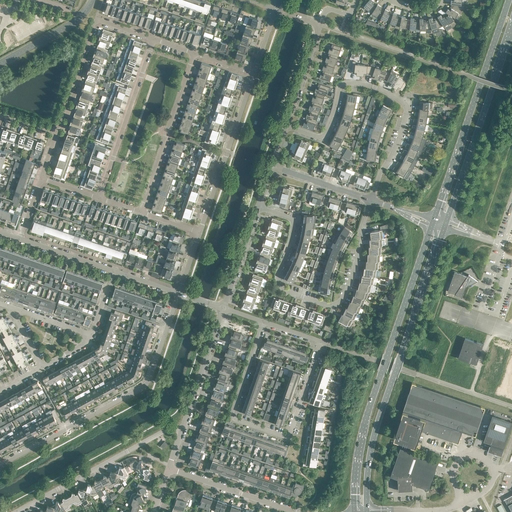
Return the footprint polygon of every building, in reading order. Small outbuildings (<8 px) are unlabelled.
[(199,0),(192,0),(191,7),(196,8),(199,0)] [(205,2),(199,0),(196,8),(202,10),(205,2)] [(369,10),(372,13),(377,5),(375,3),(374,4),(373,4),(372,3),(374,1),(372,0),(369,0),(364,7),(368,11),(369,10)] [(211,4),(205,2),(202,10),(209,13),(210,9),(209,9),(211,4)] [(104,12),(110,14),(113,5),(108,3),(104,12)] [(378,4),(377,5),(372,13),(377,17),(377,16),(380,19),(385,10),(382,8),(381,9),(381,10),(379,9),(381,6),(378,4)] [(452,4),(450,8),(451,8),(451,9),(450,11),(448,9),(446,12),(446,13),(447,13),(455,18),(458,13),(459,13),(464,5),(461,5),(452,4)] [(119,7),(113,5),(110,14),(116,16),(119,7)] [(211,14),(219,17),(223,8),(214,5),(211,14)] [(125,9),(119,7),(116,16),(122,18),(125,9)] [(231,11),(223,8),(219,17),(228,20),(231,11)] [(130,11),(125,9),(122,18),(127,20),(130,11)] [(385,9),(385,10),(380,19),(386,22),(386,21),(390,23),(392,16),(389,15),(390,14),(389,14),(387,13),(389,11),(385,9)] [(136,13),(130,11),(127,20),(133,22),(136,13)] [(240,14),(231,11),(228,20),(237,23),(240,14)] [(142,15),(136,13),(133,22),(139,24),(142,15)] [(393,13),(392,16),(390,23),(389,23),(395,25),(394,28),(399,29),(399,27),(401,19),(398,18),(398,17),(398,18),(396,17),(397,14),(393,13)] [(447,13),(446,13),(443,15),(444,16),(442,18),(441,15),(437,17),(439,19),(443,26),(446,31),(453,26),(451,23),(457,19),(455,18),(447,13)] [(147,17),(142,15),(139,24),(144,26),(147,17)] [(402,16),(401,19),(399,27),(405,28),(405,29),(409,30),(409,29),(410,21),(407,20),(405,20),(405,17),(402,16)] [(153,19),(147,17),(144,26),(150,28),(153,19)] [(249,17),(246,26),(255,29),(256,26),(256,25),(258,20),(249,17)] [(410,18),(410,21),(409,29),(416,30),(416,29),(420,29),(420,20),(419,20),(416,20),(416,21),(416,22),(414,21),(414,18),(410,18)] [(428,19),(429,20),(432,29),(431,29),(432,30),(438,28),(437,27),(443,26),(439,19),(435,20),(435,19),(435,20),(433,21),(432,18),(428,19)] [(152,29),(158,31),(161,21),(155,19),(152,29)] [(419,19),(419,20),(420,20),(420,29),(420,30),(426,30),(426,33),(433,33),(432,30),(431,29),(432,29),(429,20),(426,20),(426,21),(425,21),(425,22),(423,22),(423,19),(419,19)] [(167,23),(161,21),(158,31),(164,32),(167,23)] [(172,25),(167,23),(164,32),(169,34),(172,25)] [(178,27),(172,25),(169,34),(175,36),(178,27)] [(255,29),(246,26),(243,34),(252,37),(255,29)] [(184,29),(178,27),(175,36),(181,38),(184,29)] [(99,37),(110,41),(113,33),(104,29),(103,29),(102,33),(103,33),(103,34),(101,34),(100,37),(99,37)] [(189,31),(184,29),(181,38),(186,40),(189,31)] [(195,33),(189,31),(186,40),(192,42),(195,33)] [(201,35),(195,33),(192,42),(198,44),(201,35)] [(252,37),(243,34),(240,43),(250,46),(252,37)] [(200,45),(209,48),(212,39),(203,36),(200,45)] [(110,41),(99,37),(99,38),(98,41),(100,42),(100,44),(99,43),(97,46),(104,49),(104,48),(105,46),(108,47),(110,41)] [(131,39),(129,46),(139,49),(140,48),(142,42),(131,39)] [(221,41),(212,39),(209,48),(217,51),(221,41)] [(229,44),(221,41),(217,51),(226,54),(229,44)] [(250,46),(240,43),(237,51),(247,54),(250,46)] [(341,47),(332,44),(331,47),(333,48),(332,50),(329,49),(328,52),(338,56),(340,50),(341,47),(341,48),(341,47)] [(104,49),(97,46),(96,50),(97,50),(98,50),(97,51),(95,51),(94,54),(93,54),(105,58),(108,50),(104,48),(104,49)] [(139,49),(129,46),(126,52),(138,56),(139,51),(139,49)] [(247,54),(237,51),(234,60),(244,63),(247,54)] [(138,56),(126,52),(124,59),(135,63),(135,61),(136,61),(138,56)] [(338,56),(328,52),(328,53),(331,54),(330,56),(329,56),(330,56),(329,58),(326,57),(325,61),(335,65),(337,59),(337,58),(338,56)] [(105,58),(93,54),(93,55),(94,55),(92,58),(94,59),(94,61),(93,60),(92,63),(102,67),(105,58)] [(135,63),(124,59),(122,66),(133,70),(135,65),(134,64),(135,63)] [(335,65),(325,61),(328,62),(327,65),(326,64),(326,65),(327,65),(326,67),(323,66),(322,69),(332,73),(334,67),(335,64),(335,65)] [(356,75),(360,76),(361,65),(355,64),(355,62),(352,61),(351,73),(354,74),(354,72),(356,72),(356,75)] [(202,62),(199,69),(209,73),(212,66),(202,62)] [(102,67),(92,63),(91,67),(92,67),(91,68),(89,68),(88,71),(87,71),(99,75),(102,67)] [(367,65),(361,65),(360,76),(364,76),(364,73),(366,73),(366,74),(366,75),(369,75),(370,74),(369,74),(371,66),(367,66),(367,65)] [(133,70),(122,66),(119,73),(130,76),(130,75),(131,75),(133,70)] [(375,68),(371,66),(369,74),(370,74),(372,75),(373,75),(375,75),(374,78),(377,80),(381,69),(375,67),(375,68)] [(209,73),(199,69),(197,76),(207,80),(209,73)] [(332,73),(322,69),(322,70),(323,70),(322,73),(323,73),(324,74),(323,75),(320,74),(319,78),(329,82),(331,76),(334,77),(335,74),(332,73)] [(387,71),(381,69),(377,80),(381,81),(382,78),(384,78),(383,79),(384,79),(387,80),(390,73),(387,72),(387,71)] [(400,76),(391,70),(390,73),(387,80),(390,81),(389,82),(390,82),(390,81),(392,82),(390,85),(393,87),(399,78),(400,76)] [(99,75),(87,71),(87,72),(88,72),(87,75),(89,76),(88,78),(87,77),(86,80),(96,84),(99,75)] [(227,78),(226,81),(236,84),(238,79),(236,78),(238,75),(234,74),(229,72),(226,78),(227,78)] [(130,76),(119,73),(117,80),(128,84),(130,78),(129,78),(130,76)] [(207,80),(197,76),(195,83),(205,86),(207,80)] [(404,81),(399,78),(393,87),(397,89),(398,86),(400,87),(400,88),(399,89),(402,91),(407,82),(407,83),(404,81)] [(96,84),(86,80),(85,84),(86,84),(85,86),(83,85),(82,89),(82,88),(82,89),(93,93),(96,84)] [(236,84),(226,81),(225,83),(223,89),(232,92),(233,89),(235,89),(236,84)] [(205,86),(195,83),(192,90),(202,93),(205,86)] [(116,84),(113,91),(124,95),(124,93),(125,94),(127,88),(116,84)] [(315,88),(314,92),(325,96),(327,90),(329,91),(330,88),(318,84),(320,85),(319,87),(318,87),(319,87),(318,89),(315,88)] [(93,93),(82,89),(81,89),(82,89),(81,93),(83,93),(82,95),(81,94),(80,98),(90,101),(93,93)] [(232,92),(223,89),(221,95),(220,98),(231,101),(232,96),(231,96),(232,92)] [(202,93),(192,90),(190,97),(200,100),(202,93)] [(124,95),(113,91),(111,98),(121,102),(122,102),(124,97),(123,97),(124,95)] [(325,96),(314,92),(317,93),(316,96),(316,95),(315,96),(316,96),(315,98),(313,97),(311,101),(312,101),(322,104),(324,98),(323,98),(324,95),(325,96)] [(347,98),(347,100),(356,102),(357,96),(346,94),(346,95),(347,98)] [(200,100),(190,97),(188,103),(198,107),(200,100)] [(90,101),(80,98),(79,101),(80,101),(80,103),(78,102),(76,106),(76,105),(76,106),(87,110),(90,101)] [(121,102),(111,98),(108,105),(120,109),(121,104),(121,103),(121,102)] [(231,101),(220,98),(219,100),(217,106),(226,109),(227,106),(229,106),(231,101)] [(346,104),(345,106),(354,109),(356,102),(347,100),(345,100),(346,104)] [(312,101),(311,104),(313,104),(313,105),(313,106),(310,105),(308,109),(319,113),(321,107),(323,108),(324,105),(322,104),(312,101)] [(420,109),(428,110),(432,110),(433,103),(419,102),(420,102),(420,105),(421,105),(420,106),(416,106),(416,108),(415,108),(415,109),(420,109)] [(198,107),(188,103),(185,110),(195,114),(198,107)] [(120,109),(108,105),(106,112),(117,115),(117,114),(118,114),(120,109)] [(383,105),(380,111),(388,115),(389,113),(390,113),(392,110),(393,110),(383,105)] [(87,110),(76,106),(75,110),(77,110),(76,112),(75,112),(75,111),(74,115),(84,118),(87,110)] [(226,109),(217,106),(215,112),(214,115),(225,118),(226,113),(225,113),(226,109)] [(344,110),(344,112),(353,115),(354,109),(345,106),(344,106),(344,110)] [(319,113),(308,109),(311,110),(310,113),(310,112),(310,113),(310,115),(307,114),(306,118),(316,121),(318,115),(318,112),(319,113)] [(195,114),(185,110),(183,117),(193,120),(195,114)] [(390,115),(388,115),(380,111),(377,116),(386,120),(387,118),(389,115),(390,116),(390,115)] [(117,115),(106,112),(104,119),(115,122),(117,117),(116,117),(117,115)] [(343,116),(342,118),(351,121),(353,115),(344,112),(342,112),(343,112),(342,116),(343,116)] [(84,118),(74,115),(73,118),(74,118),(74,120),(72,119),(70,123),(81,127),(84,118)] [(225,118),(214,115),(213,117),(211,123),(220,126),(221,123),(223,124),(225,118)] [(386,120),(377,116),(375,122),(383,125),(384,124),(387,121),(386,120)] [(427,117),(419,116),(418,118),(419,118),(419,119),(414,119),(414,121),(413,121),(417,122),(426,124),(427,117)] [(193,120),(183,117),(181,124),(191,127),(193,120)] [(341,121),(340,123),(348,127),(351,121),(342,118),(341,117),(340,118),(341,118),(340,121),(341,121)] [(316,121),(306,118),(308,119),(308,121),(307,121),(307,122),(307,123),(304,122),(303,126),(313,130),(315,124),(317,125),(318,122),(316,121)] [(115,122),(104,119),(101,125),(113,129),(115,122)] [(385,126),(383,125),(375,122),(373,128),(381,131),(382,129),(385,126)] [(426,124),(417,122),(417,125),(418,125),(417,126),(413,125),(412,128),(416,129),(424,131),(426,124)] [(81,127),(70,123),(69,127),(71,127),(71,129),(70,129),(70,128),(69,128),(68,132),(78,135),(81,127)] [(220,126),(211,123),(209,129),(208,132),(211,133),(219,135),(221,130),(219,130),(220,126)] [(338,127),(338,129),(346,133),(348,127),(340,123),(338,123),(339,123),(338,127)] [(191,127),(181,124),(178,131),(188,134),(191,127)] [(113,129),(101,125),(99,132),(110,136),(111,134),(113,129)] [(0,132),(0,138),(7,140),(11,129),(7,128),(6,130),(5,130),(5,129),(1,127),(1,128),(2,128),(0,132)] [(336,132),(335,134),(343,139),(346,133),(338,129),(336,128),(336,129),(336,132)] [(383,132),(381,131),(373,128),(371,134),(380,137),(380,135),(383,132)] [(11,129),(7,140),(15,143),(19,133),(16,132),(15,133),(14,133),(15,131),(11,130),(11,129)] [(217,141),(219,135),(211,133),(208,132),(200,129),(198,133),(207,136),(205,142),(209,143),(209,142),(211,143),(211,142),(214,144),(215,140),(217,141)] [(424,131),(416,129),(415,131),(416,132),(416,133),(411,131),(410,134),(414,136),(422,138),(424,131)] [(110,136),(99,132),(97,139),(108,143),(110,138),(110,136)] [(22,134),(19,133),(15,143),(24,146),(28,135),(24,134),(23,136),(22,136),(22,135),(22,134)] [(66,140),(65,141),(76,145),(79,138),(67,134),(66,140)] [(333,138),(332,140),(340,144),(343,139),(335,134),(334,134),(333,134),(334,134),(333,138)] [(381,137),(380,137),(371,134),(369,141),(378,143),(379,141),(381,138),(381,137)] [(28,135),(24,146),(33,149),(34,146),(36,139),(33,138),(32,139),(31,139),(32,137),(28,135)] [(422,138),(414,136),(413,138),(414,138),(414,139),(409,138),(408,140),(412,142),(424,146),(426,139),(422,138)] [(39,140),(36,139),(34,146),(36,146),(35,150),(41,152),(45,142),(45,141),(41,140),(40,142),(39,141),(39,140)] [(337,150),(340,144),(332,140),(331,139),(330,143),(329,145),(329,144),(329,145),(337,150)] [(298,143),(296,148),(306,152),(307,150),(310,143),(307,141),(306,142),(305,141),(301,140),(300,144),(298,143)] [(76,145),(65,141),(65,143),(64,143),(63,148),(74,152),(76,145)] [(175,141),(172,148),(182,151),(185,144),(175,141)] [(424,146),(412,142),(411,144),(412,145),(411,145),(407,144),(406,146),(405,146),(409,148),(421,153),(424,146)] [(95,144),(93,151),(104,155),(104,153),(106,147),(95,144)] [(74,152),(63,148),(61,153),(61,155),(71,159),(74,152)] [(182,151),(172,148),(170,155),(180,158),(182,151)] [(306,152),(296,148),(293,153),(295,154),(294,157),(297,159),(298,160),(302,162),(305,155),(306,152)] [(421,153),(409,148),(408,150),(409,151),(409,152),(404,150),(403,152),(402,152),(407,154),(418,160),(421,153)] [(200,156),(199,159),(210,162),(211,157),(210,156),(211,153),(208,152),(206,151),(206,150),(202,149),(200,156)] [(104,155),(93,151),(90,158),(102,161),(103,156),(104,155)] [(418,160),(407,154),(405,157),(406,157),(406,158),(401,156),(400,158),(399,158),(403,160),(414,166),(418,160)] [(71,159),(61,155),(60,157),(58,162),(69,166),(71,159)] [(180,158),(170,155),(168,161),(178,165),(180,158)] [(102,161),(90,158),(88,164),(99,168),(100,167),(102,161)] [(26,159),(24,165),(34,168),(36,163),(26,159)] [(210,162),(199,159),(198,161),(196,167),(205,170),(206,167),(208,167),(210,162)] [(414,166),(403,160),(402,163),(403,163),(402,164),(398,161),(397,164),(396,164),(400,166),(411,173),(414,166)] [(178,165),(168,161),(165,168),(175,172),(178,165)] [(69,166),(58,162),(56,167),(56,169),(67,172),(69,166)] [(323,172),(325,173),(328,165),(323,162),(322,163),(319,162),(317,169),(320,170),(319,171),(323,173),(323,172)] [(99,168),(88,164),(86,171),(97,175),(99,170),(99,168)] [(34,168),(24,165),(23,170),(32,173),(34,168)] [(334,167),(328,165),(325,173),(327,174),(327,175),(331,176),(331,174),(334,175),(337,169),(334,168),(334,167)] [(411,173),(400,166),(399,168),(399,169),(399,170),(395,167),(393,169),(392,169),(407,179),(411,173)] [(205,170),(196,167),(193,176),(204,179),(206,174),(204,174),(205,170)] [(175,172),(165,168),(163,175),(173,179),(175,172)] [(67,172),(56,169),(55,170),(53,176),(64,179),(67,172)] [(339,170),(337,169),(334,175),(337,176),(336,178),(340,179),(342,180),(345,171),(339,169),(339,170)] [(32,173),(23,170),(21,175),(30,178),(32,173)] [(97,175),(86,171),(84,178),(94,182),(95,180),(97,175)] [(351,174),(345,171),(342,180),(344,180),(344,181),(348,183),(348,181),(351,182),(353,175),(351,175),(351,174)] [(30,178),(21,175),(19,180),(29,183),(30,178)] [(173,179),(163,175),(161,182),(171,185),(173,179)] [(356,176),(353,175),(351,182),(353,183),(353,185),(356,186),(357,185),(359,186),(362,178),(356,176)] [(204,179),(193,176),(190,184),(199,187),(200,184),(202,184),(204,179)] [(94,182),(84,178),(81,185),(92,189),(94,183),(94,182)] [(368,180),(362,178),(359,186),(361,187),(361,188),(364,189),(365,187),(368,188),(370,182),(368,181),(368,180)] [(29,183),(19,180),(17,185),(27,188),(29,183)] [(171,185),(161,182),(158,189),(168,192),(171,185)] [(199,187),(190,184),(188,190),(187,193),(198,196),(200,191),(198,191),(199,187)] [(27,188),(17,185),(16,190),(25,193),(27,188)] [(281,190),(279,196),(290,198),(291,196),(293,188),(289,187),(289,188),(287,188),(283,187),(282,191),(281,190)] [(168,192),(158,189),(156,196),(166,199),(168,192)] [(25,193),(16,190),(14,195),(23,199),(25,193)] [(50,192),(44,190),(40,201),(46,203),(47,201),(50,192)] [(55,193),(50,192),(47,201),(52,203),(55,193)] [(315,205),(316,203),(318,194),(316,193),(312,192),(312,193),(309,192),(307,199),(310,200),(309,201),(310,201),(309,203),(310,204),(315,205)] [(61,195),(55,193),(52,203),(58,205),(61,195)] [(198,196),(187,193),(186,195),(184,201),(193,204),(195,201),(196,202),(198,196)] [(320,195),(318,194),(316,203),(322,204),(322,203),(324,204),(326,198),(324,197),(324,195),(321,194),(320,195)] [(23,199),(14,195),(12,201),(22,204),(23,199)] [(67,197),(61,195),(58,205),(64,206),(67,197)] [(166,199),(156,196),(154,202),(164,206),(166,199)] [(290,198),(279,196),(278,201),(280,202),(279,205),(282,206),(284,207),(284,208),(288,209),(290,201),(290,198)] [(72,199),(67,197),(64,206),(69,208),(72,199)] [(329,198),(326,198),(324,204),(327,205),(327,206),(333,208),(335,199),(333,198),(329,197),(329,198)] [(78,201),(72,199),(69,208),(75,210),(78,201)] [(338,200),(335,199),(333,208),(339,209),(342,209),(344,203),(341,202),(342,200),(338,199),(338,200)] [(84,203),(78,201),(75,210),(74,213),(80,215),(84,203)] [(193,204),(184,201),(182,207),(182,210),(192,213),(194,208),(192,208),(193,204)] [(164,206),(154,202),(151,209),(161,213),(162,211),(164,212),(166,207),(164,206)] [(346,203),(344,203),(342,209),(344,210),(344,211),(350,213),(353,204),(350,203),(351,203),(347,202),(346,203)] [(90,205),(84,203),(80,215),(85,217),(90,205)] [(355,205),(353,204),(350,213),(356,214),(359,214),(361,208),(358,207),(359,205),(355,204),(355,205)] [(97,208),(91,206),(88,215),(94,217),(97,208)] [(103,210),(97,208),(94,217),(100,219),(103,210)] [(9,212),(4,210),(0,219),(6,221),(9,212)] [(109,212),(103,210),(100,219),(105,221),(109,212)] [(192,213),(182,210),(181,212),(180,212),(178,219),(184,221),(184,220),(187,222),(189,218),(190,219),(192,213)] [(20,213),(15,211),(14,213),(11,223),(16,225),(20,213)] [(14,213),(9,212),(6,221),(11,223),(14,213)] [(114,214),(109,212),(105,221),(111,223),(114,214)] [(120,216),(114,214),(111,223),(117,225),(120,216)] [(126,217),(120,216),(117,225),(123,227),(126,217)] [(131,219),(126,217),(123,227),(128,229),(131,219)] [(268,226),(279,230),(282,222),(272,218),(271,222),(272,222),(272,223),(270,223),(268,226)] [(41,221),(34,219),(32,225),(33,225),(31,230),(37,232),(41,221)] [(137,221),(131,219),(128,229),(134,231),(137,221)] [(47,223),(41,221),(37,232),(43,234),(46,225),(47,223)] [(136,232),(145,235),(148,225),(140,222),(136,232)] [(52,227),(46,225),(43,234),(49,236),(52,227)] [(157,228),(148,225),(145,235),(154,238),(157,228)] [(279,230),(268,226),(268,227),(267,230),(269,231),(269,233),(268,232),(267,232),(266,235),(276,239),(279,230)] [(57,229),(52,227),(49,236),(54,238),(57,229)] [(314,229),(302,227),(301,233),(310,235),(313,235),(314,229)] [(345,227),(341,232),(349,237),(352,231),(345,227)] [(165,231),(157,228),(154,238),(162,241),(165,231)] [(63,231),(57,229),(54,238),(60,240),(63,231)] [(383,234),(382,230),(370,232),(371,239),(371,240),(382,238),(382,239),(386,238),(385,234),(383,234)] [(69,233),(63,231),(60,240),(66,242),(69,233)] [(185,235),(176,231),(173,240),(182,243),(185,235)] [(75,232),(74,235),(71,244),(77,245),(80,237),(81,234),(75,232)] [(349,237),(341,232),(338,238),(346,242),(349,237)] [(74,235),(69,233),(66,242),(71,244),(74,235)] [(276,239),(266,235),(265,239),(266,239),(266,240),(264,240),(263,243),(262,243),(273,247),(276,239)] [(86,239),(80,237),(77,245),(83,247),(86,239)] [(346,242),(338,238),(335,243),(343,247),(346,242)] [(382,238),(371,240),(371,239),(369,240),(370,247),(381,246),(381,247),(382,246),(382,245),(385,245),(384,241),(382,241),(382,239),(382,238)] [(91,241),(86,239),(83,247),(89,249),(91,241)] [(309,241),(300,239),(298,245),(307,247),(309,241)] [(182,243),(173,240),(170,249),(179,252),(182,243)] [(97,243),(91,241),(89,249),(94,251),(97,243)] [(103,245),(97,243),(94,251),(100,253),(103,245)] [(273,247),(262,243),(262,244),(261,247),(263,248),(263,250),(262,249),(260,252),(271,256),(273,247)] [(343,247),(335,243),(332,249),(340,253),(343,247)] [(109,244),(108,247),(106,255),(111,257),(115,246),(109,244)] [(108,247),(103,245),(100,253),(106,255),(108,247)] [(307,247),(298,245),(297,250),(305,253),(307,247)] [(121,248),(115,246),(111,257),(117,259),(120,251),(121,248)] [(381,246),(370,247),(369,247),(369,254),(380,254),(381,254),(381,247),(381,246)] [(8,251),(3,249),(0,258),(5,260),(8,251)] [(179,252),(170,249),(167,257),(176,260),(179,252)] [(340,253),(332,249),(330,255),(338,258),(340,253)] [(305,253),(297,250),(295,256),(303,259),(305,253)] [(13,253),(8,251),(5,260),(10,262),(13,253)] [(127,253),(120,251),(117,259),(123,261),(124,257),(126,257),(127,253)] [(271,256),(260,252),(259,256),(260,256),(261,256),(260,257),(258,257),(257,260),(256,260),(268,264),(271,256)] [(18,254),(13,253),(10,262),(15,264),(18,254)] [(126,262),(135,265),(138,256),(129,253),(126,262)] [(24,256),(18,254),(15,264),(20,266),(24,256)] [(380,254),(369,254),(367,254),(367,261),(378,262),(380,262),(380,254)] [(338,258),(330,255),(328,261),(336,264),(338,258)] [(29,258),(24,256),(20,266),(26,267),(29,258)] [(146,259),(138,256),(135,265),(143,268),(146,259)] [(303,259),(295,256),(292,262),(300,265),(303,259)] [(176,260),(167,257),(164,266),(173,269),(176,260)] [(34,260),(29,258),(26,267),(31,269),(34,260)] [(155,262),(146,259),(143,268),(152,271),(155,262)] [(39,261),(34,260),(31,269),(36,271),(39,261)] [(268,264),(256,260),(256,261),(257,261),(255,264),(257,265),(257,267),(256,266),(255,270),(265,273),(268,264)] [(44,263),(39,261),(36,271),(41,273),(44,263)] [(336,264),(328,261),(326,267),(334,270),(336,264)] [(366,266),(365,268),(365,269),(376,269),(376,270),(378,270),(378,262),(367,261),(366,261),(366,266)] [(300,265),(292,262),(290,267),(298,271),(300,265)] [(49,265),(44,263),(41,273),(46,274),(49,265)] [(54,267),(49,265),(46,274),(51,276),(54,267)] [(173,269),(164,266),(161,274),(170,277),(172,272),(173,269)] [(59,268),(54,267),(51,276),(56,278),(59,268)] [(298,271),(290,267),(287,272),(295,277),(298,271)] [(334,270),(326,267),(324,273),(333,275),(334,270)] [(65,270),(59,268),(56,278),(61,280),(65,270)] [(363,273),(363,275),(363,276),(374,277),(375,278),(376,270),(376,269),(365,269),(365,268),(364,268),(363,273)] [(72,273),(67,271),(63,281),(64,281),(64,280),(69,282),(72,273)] [(295,277),(287,272),(284,278),(292,282),(295,277)] [(467,276),(454,272),(448,291),(455,294),(461,298),(462,298),(466,287),(478,281),(468,275),(467,276)] [(77,274),(72,273),(69,282),(74,284),(77,274)] [(324,273),(322,273),(320,279),(323,279),(331,281),(333,275),(324,273)] [(82,276),(77,274),(74,284),(79,286),(82,276)] [(249,282),(260,286),(263,277),(253,274),(252,278),(252,277),(253,278),(253,279),(251,279),(249,282)] [(361,280),(361,282),(360,283),(372,285),(371,285),(373,285),(374,277),(363,276),(363,275),(362,275),(361,280)] [(87,278),(82,276),(79,286),(84,287),(87,278)] [(93,280),(87,278),(84,287),(89,289),(93,280)] [(98,281),(93,280),(89,289),(94,291),(98,281)] [(103,283),(98,281),(94,291),(100,293),(99,293),(100,293),(103,283)] [(260,286),(249,282),(249,283),(248,286),(250,287),(249,289),(248,288),(247,291),(257,295),(260,286)] [(358,287),(358,289),(368,292),(370,293),(371,285),(372,285),(360,283),(361,282),(359,282),(358,287)] [(12,287),(8,285),(4,296),(9,298),(12,287)] [(329,293),(330,287),(321,286),(319,285),(318,291),(321,292),(320,292),(329,293)] [(17,289),(12,287),(9,298),(14,299),(17,289)] [(112,297),(117,299),(121,289),(115,287),(112,298),(112,297)] [(22,290),(17,289),(14,299),(18,301),(22,290)] [(126,291),(121,289),(117,299),(123,300),(126,291)] [(355,293),(354,296),(365,299),(366,300),(368,292),(358,289),(356,289),(355,293)] [(27,292),(22,290),(18,301),(23,302),(27,292)] [(131,293),(126,291),(123,300),(128,302),(131,293)] [(257,295),(247,291),(246,295),(247,295),(247,296),(245,296),(243,299),(254,303),(257,295)] [(32,294),(27,292),(23,302),(28,304),(32,294)] [(136,295),(131,293),(128,302),(133,304),(136,295)] [(37,295),(32,294),(28,304),(33,306),(37,295)] [(42,297),(37,295),(33,306),(38,307),(42,297)] [(141,296),(136,295),(133,304),(138,306),(141,296)] [(146,298),(141,296),(138,306),(143,307),(146,298)] [(352,300),(351,302),(361,306),(362,307),(365,299),(354,296),(353,296),(352,300)] [(46,299),(42,297),(38,307),(43,309),(46,299)] [(270,307),(279,310),(283,299),(279,298),(278,300),(277,300),(277,299),(274,297),(274,298),(270,307)] [(151,300),(146,298),(143,307),(148,309),(151,300)] [(51,300),(46,299),(43,309),(48,311),(51,300)] [(254,303),(243,299),(243,300),(242,303),(244,304),(244,306),(243,305),(242,305),(241,309),(251,312),(254,303)] [(283,299),(279,310),(285,312),(286,309),(289,310),(291,303),(288,302),(287,303),(286,303),(287,301),(283,300),(283,299)] [(56,302),(51,300),(48,311),(52,312),(52,313),(53,313),(56,302)] [(155,301),(151,300),(148,309),(153,311),(156,302),(155,302),(155,301)] [(58,303),(58,302),(54,313),(55,313),(60,315),(63,304),(58,303)] [(162,304),(156,302),(153,311),(153,312),(162,315),(164,308),(161,307),(162,304)] [(348,306),(347,309),(357,313),(358,314),(361,306),(351,302),(350,302),(348,306)] [(294,304),(291,303),(289,310),(287,313),(296,316),(300,305),(296,304),(295,306),(294,305),(294,304)] [(68,306),(63,304),(60,315),(64,317),(68,306)] [(300,305),(296,316),(305,319),(308,309),(305,308),(304,309),(303,309),(304,307),(300,305)] [(73,308),(68,306),(64,317),(69,318),(73,308)] [(78,309),(73,308),(69,318),(74,320),(78,309)] [(344,312),(343,315),(353,319),(353,320),(354,320),(357,313),(347,309),(346,308),(344,312)] [(83,311),(78,309),(74,320),(79,321),(83,311)] [(311,310),(308,309),(305,319),(313,322),(317,311),(313,310),(312,312),(311,311),(311,310)] [(124,313),(115,310),(114,313),(111,312),(109,318),(118,321),(121,322),(124,313)] [(87,313),(83,311),(79,321),(84,323),(87,313)] [(317,311),(313,322),(322,325),(325,315),(322,314),(322,315),(320,314),(321,312),(317,311)] [(0,313),(0,332),(1,335),(10,330),(7,324),(9,323),(9,324),(8,321),(10,319),(10,318),(7,320),(6,317),(5,317),(6,318),(4,319),(1,313),(0,313)] [(92,314),(87,313),(84,323),(89,325),(92,314)] [(342,314),(339,318),(338,321),(341,322),(340,325),(346,330),(348,326),(349,327),(353,320),(353,319),(343,315),(342,314)] [(152,323),(146,321),(145,324),(143,329),(152,332),(154,327),(151,326),(152,323)] [(235,328),(234,331),(235,331),(234,333),(232,332),(231,336),(230,336),(242,340),(244,334),(246,335),(247,332),(235,328)] [(152,332),(143,329),(141,334),(150,337),(152,332)] [(13,336),(10,330),(1,335),(11,352),(19,347),(16,341),(18,340),(18,341),(19,341),(17,338),(19,337),(19,336),(17,337),(15,334),(15,335),(13,336)] [(150,337),(141,334),(140,340),(148,343),(150,337)] [(242,340),(230,336),(231,336),(230,340),(229,345),(236,348),(241,349),(242,346),(240,346),(242,340)] [(483,344),(465,338),(458,358),(476,365),(483,344)] [(264,348),(270,350),(273,341),(269,340),(269,339),(269,340),(267,340),(266,342),(265,342),(263,347),(264,347),(264,348)] [(148,343),(140,340),(138,345),(147,348),(148,343)] [(277,343),(273,341),(270,350),(276,352),(279,343),(277,343),(277,342),(277,343)] [(109,346),(101,343),(99,347),(107,354),(109,346)] [(280,344),(279,343),(276,352),(281,354),(284,345),(280,344),(281,343),(280,343),(280,344)] [(147,348),(138,345),(136,350),(145,353),(147,348)] [(236,348),(229,345),(228,348),(229,348),(228,350),(226,349),(225,353),(236,357),(238,351),(235,350),(236,348)] [(288,346),(284,345),(281,354),(287,356),(290,347),(289,346),(288,346)] [(23,353),(19,347),(11,352),(20,369),(29,364),(25,358),(27,357),(28,358),(26,355),(29,354),(28,353),(26,354),(24,351),(24,352),(23,353)] [(107,354),(99,347),(95,350),(100,358),(107,354)] [(292,348),(290,347),(287,356),(293,358),(296,349),(292,348),(292,347),(292,348)] [(493,348),(480,387),(496,393),(510,353),(493,348)] [(300,350),(296,349),(293,358),(292,360),(298,362),(301,351),(300,350)] [(100,358),(95,350),(91,352),(96,360),(100,358)] [(145,353),(136,350),(134,355),(143,358),(145,353)] [(303,351),(301,351),(298,362),(303,364),(305,361),(306,361),(307,356),(306,356),(307,353),(303,351)] [(96,360),(91,352),(87,354),(92,362),(96,360)] [(236,357),(225,353),(224,353),(225,354),(224,357),(225,358),(225,359),(224,359),(223,362),(235,366),(236,364),(234,363),(236,357)] [(92,362),(87,354),(83,356),(88,364),(92,362)] [(143,358),(134,355),(133,360),(141,363),(143,358)] [(88,364),(83,356),(80,358),(84,366),(88,364)] [(84,366),(80,358),(76,360),(80,369),(84,366)] [(80,369),(76,360),(72,363),(76,371),(80,369)] [(141,363),(133,360),(131,365),(140,368),(141,363)] [(269,363),(260,360),(258,364),(258,366),(267,369),(270,370),(270,369),(271,366),(270,364),(269,363)] [(235,366),(223,362),(222,365),(223,365),(222,367),(221,366),(219,370),(230,374),(232,368),(234,369),(235,366)] [(76,371),(72,363),(68,365),(72,373),(76,371)] [(318,368),(317,371),(330,375),(332,369),(333,370),(332,369),(333,366),(325,364),(324,367),(321,365),(321,366),(320,369),(318,368)] [(72,373),(68,365),(64,367),(68,375),(72,373)] [(140,368),(131,365),(129,371),(136,377),(137,373),(138,374),(140,368)] [(267,369),(258,366),(257,367),(256,371),(265,374),(267,369)] [(68,375),(64,367),(60,369),(64,377),(68,375)] [(64,377),(60,369),(56,371),(60,379),(64,377)] [(230,374),(219,370),(219,371),(218,374),(220,375),(219,377),(218,376),(219,376),(218,376),(217,379),(229,383),(230,381),(228,380),(230,374)] [(60,379),(56,371),(52,373),(56,382),(60,379)] [(136,377),(129,371),(124,374),(128,382),(133,379),(133,378),(136,377)] [(265,374),(256,371),(255,375),(254,375),(254,377),(263,380),(265,374)] [(301,374),(292,371),(290,377),(299,380),(299,378),(300,378),(301,374)] [(330,375),(317,371),(316,374),(318,375),(317,378),(317,377),(316,377),(328,381),(330,375)] [(56,382),(52,373),(48,376),(52,384),(56,382)] [(128,382),(124,374),(119,376),(124,384),(128,382)] [(52,384),(48,376),(43,378),(47,386),(52,384)] [(124,384),(119,376),(114,379),(119,387),(124,384)] [(263,380),(254,377),(253,379),(253,378),(253,379),(252,383),(261,386),(263,380)] [(299,380),(290,377),(288,382),(297,385),(298,381),(299,382),(299,381),(298,381),(299,380)] [(328,381),(316,377),(316,378),(317,378),(316,381),(314,380),(313,383),(326,387),(327,381),(328,381)] [(119,387),(114,379),(110,381),(114,390),(119,387)] [(229,383),(217,379),(216,382),(217,382),(216,384),(215,384),(213,387),(224,391),(226,385),(228,386),(229,383)] [(38,381),(33,384),(37,392),(42,389),(38,381)] [(114,390),(110,381),(105,384),(109,392),(114,390)] [(297,385),(288,382),(286,388),(295,391),(296,390),(296,389),(297,385)] [(261,386),(252,383),(251,387),(250,386),(250,387),(251,387),(250,388),(259,391),(261,386)] [(326,387),(313,383),(312,386),(314,387),(313,389),(312,389),(324,393),(325,387),(326,387)] [(412,383),(403,411),(393,439),(415,446),(421,430),(425,431),(425,432),(428,433),(428,432),(435,434),(436,432),(458,440),(461,431),(475,435),(485,408),(412,383)] [(37,392),(33,384),(29,386),(33,394),(37,392)] [(109,392),(105,384),(100,387),(105,395),(109,392)] [(33,394),(29,386),(25,388),(29,396),(33,394)] [(105,395),(100,387),(95,389),(100,397),(105,395)] [(224,391),(213,387),(213,388),(212,391),(214,392),(213,394),(213,393),(212,393),(211,396),(219,399),(220,396),(222,397),(224,391)] [(29,396),(25,388),(21,390),(25,399),(29,396)] [(259,391),(250,388),(250,390),(249,390),(248,394),(257,397),(259,391)] [(295,391),(286,388),(284,394),(293,397),(294,393),(295,393),(295,391)] [(100,397),(95,389),(90,392),(95,400),(100,397)] [(324,393),(312,389),(313,390),(312,392),(310,392),(309,395),(322,399),(321,399),(322,398),(325,399),(326,395),(323,395),(323,393),(324,393)] [(25,399),(21,390),(17,393),(21,401),(25,399)] [(95,400),(90,392),(86,394),(90,403),(95,400)] [(21,401),(17,393),(13,395),(17,403),(21,401)] [(90,403),(86,394),(81,397),(85,405),(90,403)] [(257,397),(248,394),(247,398),(246,398),(247,398),(246,400),(255,403),(257,397)] [(293,397),(284,394),(282,399),(291,402),(292,401),(293,397)] [(17,403),(13,395),(9,397),(13,405),(17,403)] [(322,399),(309,395),(308,398),(310,398),(309,401),(309,402),(321,406),(319,405),(321,399),(322,399)] [(223,400),(219,399),(211,396),(210,399),(211,399),(211,401),(209,401),(208,404),(207,404),(219,408),(221,402),(222,403),(223,400)] [(13,405),(9,397),(5,399),(9,407),(13,405)] [(76,400),(75,397),(70,400),(72,402),(76,410),(81,408),(76,400)] [(85,405),(81,397),(76,400),(81,408),(85,405)] [(9,407),(5,399),(1,401),(5,409),(9,407)] [(291,402),(282,399),(280,405),(289,408),(291,404),(291,402)] [(255,403),(246,400),(246,401),(245,401),(246,401),(244,405),(253,408),(255,403)] [(76,410),(72,402),(67,405),(71,413),(76,410)] [(59,409),(63,416),(66,415),(66,416),(71,413),(67,405),(66,403),(61,405),(62,408),(59,409)] [(219,408),(207,404),(207,405),(206,408),(208,409),(207,411),(207,410),(206,413),(213,416),(214,413),(217,414),(219,408)] [(253,408),(244,405),(243,409),(242,409),(243,410),(243,411),(245,412),(245,413),(250,415),(250,414),(251,414),(253,408)] [(289,408),(280,405),(278,411),(287,414),(288,412),(289,408)] [(311,411),(311,414),(324,416),(325,410),(327,410),(314,408),(314,411),(311,411)] [(52,413),(47,416),(51,424),(56,421),(55,418),(58,417),(55,411),(52,413)] [(287,414),(278,411),(276,416),(285,419),(287,415),(287,416),(287,415),(287,414)] [(213,416),(206,413),(204,416),(205,416),(205,418),(203,418),(202,421),(201,421),(213,425),(215,419),(212,418),(213,416)] [(324,416),(311,414),(310,417),(313,417),(312,420),(323,422),(324,416)] [(511,422),(492,415),(484,441),(483,441),(491,444),(490,446),(489,446),(488,451),(501,456),(511,424),(511,422)] [(51,424),(47,416),(42,418),(47,426),(51,424)] [(285,419),(276,416),(274,422),(275,423),(275,424),(280,426),(280,424),(283,425),(283,423),(284,424),(284,423),(285,419)] [(47,426),(42,418),(37,421),(42,429),(47,426)] [(323,422),(312,420),(312,421),(312,424),(309,423),(309,426),(322,429),(322,428),(323,422)] [(27,423),(28,426),(32,434),(37,432),(33,423),(31,421),(27,423)] [(42,429),(37,421),(33,423),(37,432),(42,429)] [(213,425),(201,421),(202,422),(200,425),(202,426),(202,428),(201,427),(200,430),(207,433),(208,430),(211,431),(213,425)] [(222,433),(228,435),(231,426),(229,426),(229,425),(229,426),(225,424),(222,433)] [(32,434),(28,426),(23,429),(28,437),(32,434)] [(232,427),(231,426),(228,435),(233,437),(236,428),(232,427),(233,427),(232,426),(232,427)] [(322,429),(309,426),(308,429),(311,430),(310,433),(321,435),(322,429)] [(240,430),(236,428),(233,437),(239,439),(242,430),(241,430),(241,429),(240,430)] [(28,437),(23,429),(18,431),(23,439),(28,437)] [(212,434),(207,433),(200,430),(199,433),(200,433),(199,435),(197,435),(196,438),(195,438),(207,442),(209,436),(211,437),(212,434)] [(244,431),(242,430),(239,439),(245,441),(248,432),(244,431),(244,430),(244,431)] [(23,439),(18,431),(14,434),(18,442),(23,439)] [(252,434),(248,432),(245,441),(244,444),(249,446),(250,443),(253,434),(252,434),(252,433),(252,434)] [(321,435),(310,433),(310,436),(307,436),(307,439),(320,441),(321,435)] [(3,436),(4,439),(9,447),(13,445),(9,436),(7,434),(3,436)] [(18,442),(14,434),(9,436),(13,445),(18,442)] [(255,435),(253,434),(250,443),(256,445),(259,436),(255,435),(255,434),(255,435)] [(263,438),(259,436),(256,445),(262,447),(265,438),(263,438),(263,437),(263,438)] [(207,442),(195,438),(196,439),(195,442),(196,443),(196,445),(195,444),(194,447),(201,450),(202,447),(205,448),(207,442)] [(266,439),(265,438),(262,447),(267,449),(270,440),(267,439),(267,438),(266,438),(266,439)] [(9,447),(4,439),(0,441),(0,442),(4,450),(9,447)] [(320,441),(307,439),(306,442),(309,442),(308,445),(319,447),(320,441)] [(274,441),(270,440),(267,449),(273,451),(276,442),(275,441),(274,441)] [(278,443),(276,442),(273,451),(279,453),(282,444),(278,443),(278,442),(278,443)] [(286,445),(282,444),(279,453),(285,455),(288,446),(286,446),(286,445)] [(319,447),(308,445),(308,446),(308,449),(305,448),(305,451),(318,453),(319,447)] [(201,450),(194,447),(193,450),(194,451),(193,452),(191,452),(190,455),(201,459),(203,453),(200,452),(201,450)] [(390,476),(397,479),(398,491),(413,490),(412,486),(412,484),(428,489),(435,469),(436,467),(438,461),(435,459),(400,448),(390,476)] [(429,450),(427,455),(439,459),(440,453),(429,450)] [(318,453),(305,451),(305,454),(307,455),(306,458),(317,460),(317,459),(318,454),(318,453)] [(201,459),(190,455),(190,456),(189,459),(191,460),(190,462),(189,461),(188,464),(188,465),(188,464),(196,467),(196,464),(199,465),(201,459)] [(317,460),(306,458),(306,461),(303,461),(303,466),(307,466),(307,465),(318,466),(316,466),(317,460)] [(135,467),(140,471),(144,466),(142,464),(142,461),(139,461),(138,462),(135,460),(130,463),(130,462),(130,463),(129,464),(132,468),(135,467)] [(214,471),(215,471),(218,462),(213,460),(210,469),(214,471)] [(224,464),(218,462),(215,471),(217,472),(221,473),(224,464)] [(231,463),(230,466),(227,475),(228,476),(229,476),(232,477),(236,468),(236,465),(231,463)] [(230,466),(224,464),(221,473),(225,474),(225,475),(227,475),(230,466)] [(146,468),(144,466),(140,471),(145,475),(143,478),(148,480),(149,479),(150,479),(149,479),(151,473),(148,471),(150,469),(149,467),(146,468)] [(119,470),(116,471),(119,477),(120,476),(121,478),(124,479),(124,478),(125,476),(128,474),(124,467),(125,467),(122,468),(122,467),(119,467),(119,470)] [(241,470),(236,468),(232,477),(236,478),(236,479),(237,478),(238,479),(241,470)] [(247,472),(241,470),(238,479),(240,479),(239,480),(240,480),(244,481),(247,472)] [(119,477),(116,471),(113,473),(111,472),(111,471),(110,474),(111,475),(109,477),(114,485),(118,483),(119,479),(118,478),(119,477)] [(253,474),(247,472),(244,481),(248,482),(248,483),(248,482),(250,483),(253,474)] [(258,476),(253,474),(250,483),(251,483),(251,484),(251,483),(255,485),(258,476)] [(103,478),(100,480),(103,486),(105,485),(105,486),(109,488),(114,485),(109,477),(107,478),(106,476),(103,475),(103,476),(104,476),(103,478)] [(264,478),(258,476),(255,485),(259,486),(259,487),(259,486),(261,487),(264,478)] [(270,480),(264,478),(261,487),(262,487),(262,488),(263,487),(267,489),(270,480)] [(103,486),(100,480),(98,481),(95,480),(94,482),(95,484),(93,485),(98,494),(100,498),(105,495),(102,491),(103,488),(102,486),(103,486)] [(275,482),(270,480),(267,489),(270,490),(270,491),(271,491),(271,490),(272,491),(275,482)] [(281,484),(275,482),(272,491),(274,491),(274,492),(274,491),(278,493),(281,484)] [(138,491),(137,492),(144,494),(144,491),(147,490),(146,488),(147,485),(146,485),(138,483),(137,486),(135,487),(136,490),(138,491)] [(294,489),(292,488),(290,494),(292,495),(296,497),(297,494),(298,494),(299,493),(300,493),(300,492),(302,493),(304,486),(296,483),(294,489)] [(87,487),(84,488),(88,494),(89,494),(90,495),(93,496),(98,494),(93,485),(91,486),(90,485),(88,484),(87,487)] [(287,486),(281,484),(278,493),(282,494),(284,494),(287,486)] [(292,488),(287,486),(284,494),(285,495),(285,496),(285,495),(289,496),(290,494),(292,488)] [(88,494),(84,488),(82,490),(79,489),(78,491),(79,493),(77,494),(82,503),(84,506),(89,503),(86,499),(87,496),(87,495),(88,494)] [(174,502),(185,505),(188,506),(190,499),(188,498),(183,490),(182,491),(180,492),(179,493),(178,495),(177,498),(176,497),(174,502)] [(185,490),(183,490),(188,498),(190,499),(193,492),(189,491),(187,491),(185,490)] [(144,494),(137,492),(137,493),(135,493),(132,495),(130,499),(140,502),(140,500),(142,501),(144,500),(144,499),(144,500),(143,497),(144,494)] [(71,496),(69,497),(72,503),(73,502),(74,504),(78,505),(82,503),(77,494),(75,495),(74,493),(72,493),(71,496)] [(208,496),(203,494),(202,496),(199,495),(196,504),(197,504),(199,505),(204,507),(208,496)] [(212,498),(208,496),(204,507),(208,508),(209,509),(211,509),(211,510),(215,500),(212,499),(212,498)] [(72,503),(69,497),(66,499),(63,498),(63,497),(62,500),(63,501),(61,502),(66,511),(70,509),(72,505),(71,504),(72,503)] [(140,502),(130,499),(128,504),(130,507),(132,508),(131,509),(138,511),(139,508),(141,507),(142,507),(140,505),(139,505),(140,502)] [(222,501),(218,500),(217,501),(215,500),(211,510),(212,510),(214,510),(214,511),(214,510),(219,511),(222,501)] [(56,504),(53,506),(56,511),(57,511),(64,511),(66,511),(61,502),(59,504),(58,502),(56,501),(56,502),(56,504)] [(226,503),(222,501),(219,511),(226,511),(229,505),(226,504),(226,503)] [(185,505),(174,502),(173,506),(174,506),(173,509),(181,511),(182,511),(184,510),(184,509),(185,505)]
